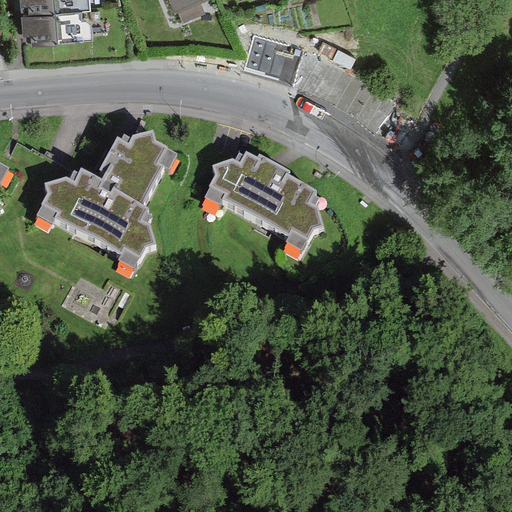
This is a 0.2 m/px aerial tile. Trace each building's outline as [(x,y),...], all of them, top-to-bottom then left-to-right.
[(92,0),(14,0),(17,40),(94,36),(92,0)] [(163,0),(169,13),(201,0),(163,0)] [(161,181),(171,166),(145,153),(144,143),(126,150),(114,145),(97,172),(82,165),(76,177),(53,181),(56,192),(43,216),(139,267),(150,244),(143,227),(132,221),(154,178),(161,181)] [(0,197),(18,165),(0,156),(0,197)] [(198,208),(213,216),(217,209),(282,246),(279,252),(299,259),(306,241),(318,238),(311,218),(316,209),(307,206),(309,202),(281,189),(284,183),(255,167),(252,172),(240,165),(238,168),(233,164),(230,172),(227,170),(207,176),(210,186),(198,208)]
